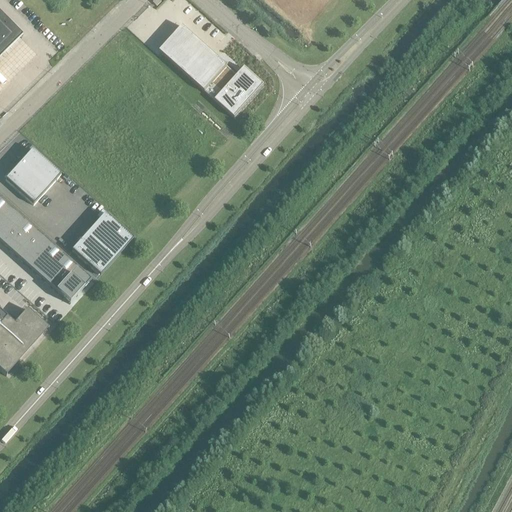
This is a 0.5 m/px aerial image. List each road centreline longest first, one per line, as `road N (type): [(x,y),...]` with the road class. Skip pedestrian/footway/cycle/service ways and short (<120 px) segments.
road 1 (track): [(82,511),(497,47)]
road 2 (secondary): [(172,248),(0,440)]
road 3 (secondary): [(172,248),(317,98)]
road 4 (secondary): [(303,94),(172,248)]
road 5 (unclassified): [(140,0),(0,137)]
road 6 (track): [(38,511),(148,390)]
road 7 (track): [(441,511),(511,374)]
road 8 (secondary): [(317,98),(407,0)]
